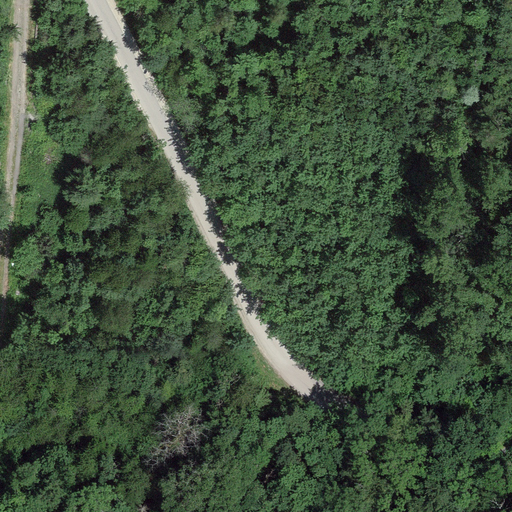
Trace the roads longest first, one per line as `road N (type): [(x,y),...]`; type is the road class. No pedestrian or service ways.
road 1 (unclassified): [(511,440),(404,422),(295,368),(94,0)]
road 2 (track): [(0,417),(19,277),(30,0)]
